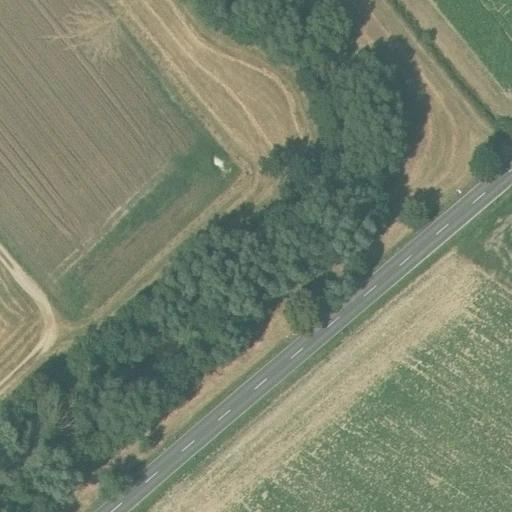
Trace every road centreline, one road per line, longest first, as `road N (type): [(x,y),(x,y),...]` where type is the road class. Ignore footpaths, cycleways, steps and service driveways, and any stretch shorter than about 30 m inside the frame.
road 1 (secondary): [(115,511),(511,171)]
road 2 (track): [(511,159),(382,0)]
road 3 (track): [(0,254),(48,322),(45,346),(0,387)]
